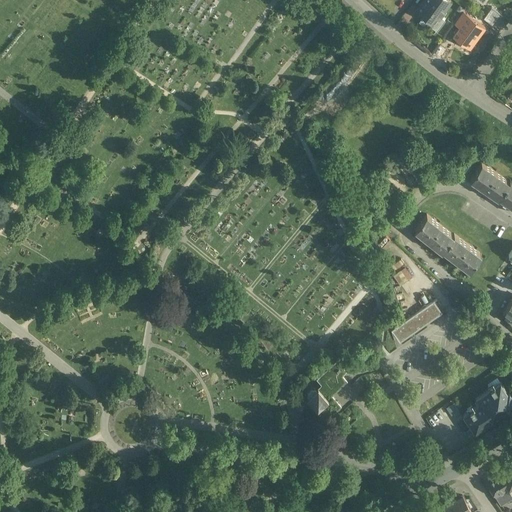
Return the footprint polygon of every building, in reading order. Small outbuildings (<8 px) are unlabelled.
[(421,0),(416,7),(433,20),(448,0),(421,0)] [(468,12),(463,8),(454,20),(456,18),(460,21),(468,12)] [(460,21),(453,31),(469,44),(469,43),(468,42),(482,24),(484,25),(468,12),(460,21)] [(475,145),(471,142),(465,151),(469,154),(475,145)] [(475,145),(469,154),(474,157),(480,148),(475,145)] [(480,148),(474,157),(478,160),(484,151),(480,148)] [(509,181),(482,163),(470,179),(498,198),(499,197),(511,205),(511,181),(510,180),(509,181)] [(454,233),(453,235),(427,215),(415,232),(442,252),(443,250),(470,270),(482,254),(454,233)] [(400,271),(406,267),(401,260),(396,264),(400,271)] [(511,297),(502,312),(511,318),(511,297)] [(391,330),(399,341),(441,312),(433,300),(391,330)] [(337,361),(316,380),(321,385),(316,390),(315,388),(311,388),(307,391),(307,396),(308,397),(307,398),(317,410),(320,407),(328,416),(341,405),(331,394),(347,381),(342,376),(346,372),(337,361)] [(470,367),(456,379),(462,387),(477,375),(470,367)] [(466,410),(462,404),(457,407),(461,413),(466,410)] [(457,407),(452,410),(456,416),(461,413),(457,407)] [(483,426),(474,412),(464,418),(472,432),(483,426)] [(454,424),(449,417),(443,420),(436,424),(451,450),(485,430),(483,426),(472,432),(462,438),(454,424)] [(464,418),(454,424),(462,438),(472,432),(464,418)] [(511,466),(500,474),(499,474),(509,488),(511,485),(511,466)] [(511,493),(509,488),(499,474),(486,482),(501,504),(511,497),(511,493)] [(462,495),(438,508),(440,511),(470,511),(471,511),(462,495)]
